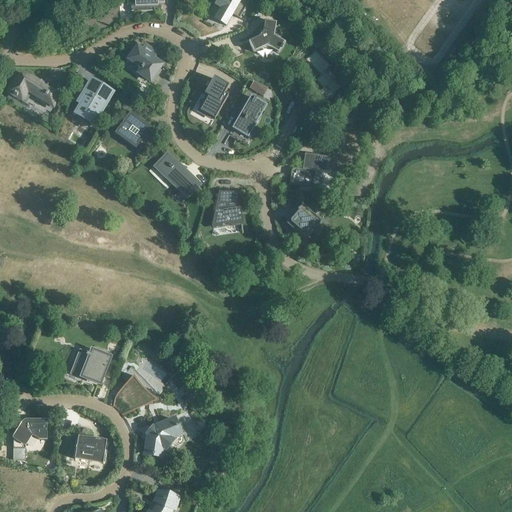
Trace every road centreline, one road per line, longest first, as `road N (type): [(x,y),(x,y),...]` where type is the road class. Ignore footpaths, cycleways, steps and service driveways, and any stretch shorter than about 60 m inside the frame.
road 1 (residential): [(0,60),(90,57),(134,29),(157,26),(177,35),(186,49),(174,108),(182,134),(217,167),(257,177),(280,252),(302,270),(351,278)]
road 2 (residential): [(0,379),(26,399),(82,401),(120,426),(125,472),(113,488),(56,511)]
road 3 (residential): [(511,336),(450,325),(374,280),(351,278)]
